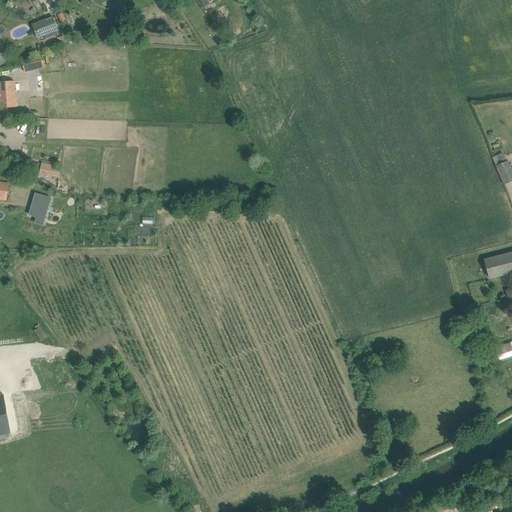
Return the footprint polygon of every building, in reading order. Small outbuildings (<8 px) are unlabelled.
[(86,0),(81,0),(80,3),(89,8),(92,3),(86,0)] [(197,0),(203,9),(209,5),(206,0),(197,0)] [(50,17),(37,23),(43,36),(56,30),(50,17)] [(28,90),(36,90),(36,73),(27,73),(28,90)] [(15,84),(0,84),(0,107),(16,106),(15,84)] [(511,173),(507,162),(496,166),(505,185),(511,181),(511,173)] [(40,163),(39,173),(57,177),(59,167),(40,163)] [(9,183),(0,182),(0,198),(6,199),(9,183)] [(33,188),(31,220),(46,221),(48,189),(33,188)] [(489,278),(511,271),(511,253),(485,260),(489,278)] [(511,340),(495,345),(499,358),(511,354),(511,340)]
